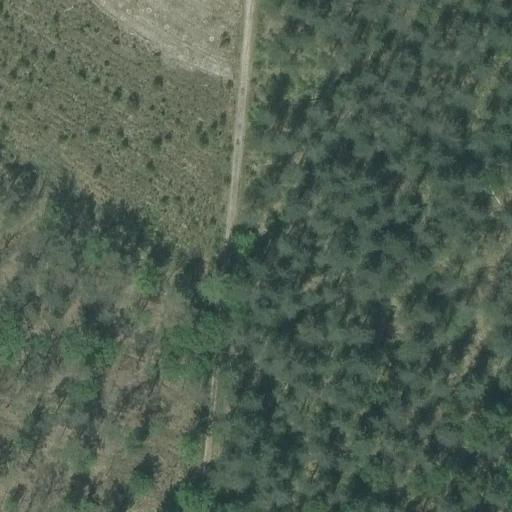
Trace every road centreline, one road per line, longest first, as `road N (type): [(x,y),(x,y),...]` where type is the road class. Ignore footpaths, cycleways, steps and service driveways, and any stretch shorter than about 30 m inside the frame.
road 1 (track): [(254,0),(199,511)]
road 2 (track): [(0,181),(200,301),(221,304)]
